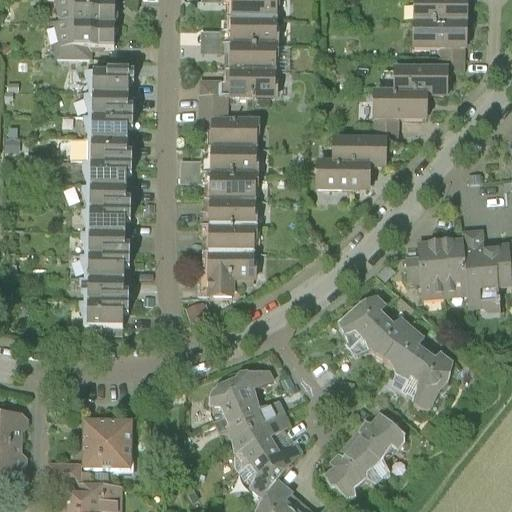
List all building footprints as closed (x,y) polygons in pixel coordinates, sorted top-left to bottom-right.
[(229,0),(229,22),(277,23),(277,0),(229,0)] [(465,27),(464,0),(412,0),(413,27),(465,27)] [(75,4),(74,28),(116,29),(117,4),(75,4)] [(229,22),(229,49),(277,49),(277,23),(229,22)] [(465,54),(465,27),(413,27),(413,54),(465,54)] [(74,28),(74,53),(116,53),(116,29),(74,28)] [(229,49),(228,76),(276,76),(277,49),(229,49)] [(446,96),(446,69),(393,69),(394,96),(424,96),(446,96)] [(87,76),(87,99),(129,100),(129,77),(87,76)] [(228,76),(228,102),(276,103),(276,76),(228,76)] [(425,122),(424,96),(394,96),(372,97),(372,123),(425,122)] [(87,99),(86,122),(128,123),(129,100),(87,99)] [(86,122),(86,145),(128,146),(128,123),(86,122)] [(208,123),(207,148),(258,150),(260,125),(208,123)] [(385,168),(385,141),(333,142),(333,169),(364,169),(385,168)] [(86,145),(85,168),(127,169),(128,146),(86,145)] [(207,148),(206,173),(257,175),(258,150),(207,148)] [(85,168),(85,191),(127,191),(127,169),(85,168)] [(364,195),(364,169),(333,169),(311,169),(312,195),(364,195)] [(206,173),(205,198),(256,200),(257,175),(206,173)] [(481,178),(467,178),(467,188),(482,187),(481,178)] [(85,191),(84,213),(126,214),(127,191),(85,191)] [(205,198),(204,223),(255,225),(256,200),(205,198)] [(84,213),(84,236),(126,237),(126,214),(84,213)] [(204,223),(203,248),(254,250),(255,225),(204,223)] [(462,235),(462,246),(467,299),(468,314),(483,313),(486,316),(499,315),(497,292),(511,291),(510,277),(508,252),(484,254),(482,236),(480,234),(462,235)] [(84,236),(83,259),(125,260),(126,237),(84,236)] [(462,246),(440,247),(444,295),(444,301),(467,299),(462,246)] [(422,303),(444,301),(444,295),(440,247),(417,249),(418,261),(420,285),(422,303)] [(203,248),(202,273),(253,275),(254,250),(203,248)] [(83,259),(83,282),(125,283),(125,260),(83,259)] [(418,261),(406,262),(408,286),(420,285),(418,261)] [(83,282),(82,305),(124,306),(125,283),(83,282)] [(395,377),(394,379),(391,390),(406,400),(407,397),(410,399),(410,400),(414,403),(414,404),(413,406),(413,408),(415,409),(416,409),(423,413),(424,414),(425,414),(427,414),(428,413),(429,412),(430,411),(443,384),(448,386),(452,369),(438,358),(433,364),(418,352),(423,343),(400,323),(392,330),(380,317),(385,311),(375,301),(359,308),(361,313),(342,325),(336,327),(338,331),(338,330),(342,338),(341,338),(342,341),(345,340),(346,343),(347,343),(348,346),(345,349),(354,360),(370,355),(373,357),(375,359),(378,361),(382,363),(388,366),(390,367),(392,368),(393,370),(394,372),(394,374),(395,377)] [(82,305),(82,328),(124,329),(124,306),(82,305)] [(214,426),(254,408),(248,397),(264,389),(272,385),(267,375),(258,376),(258,375),(240,378),(241,383),(218,392),(217,393),(215,393),(214,394),(213,396),(211,397),(211,399),(209,408),(209,409),(209,411),(211,411),(211,419),(214,426)] [(354,386),(340,384),(339,394),(353,396),(354,386)] [(254,408),(214,426),(218,436),(226,434),(230,440),(231,443),(231,445),(283,418),(277,406),(270,409),(269,409),(256,414),(254,408)] [(389,411),(381,420),(394,431),(402,422),(389,411)] [(283,418),(231,445),(233,459),(234,471),(237,477),(262,460),(262,459),(273,451),(269,443),(282,434),(289,429),(283,418)] [(365,425),(358,435),(361,440),(343,461),(338,458),(329,467),(333,472),(325,479),(324,478),(324,479),(323,480),(330,492),(334,492),(344,503),(345,505),(355,502),(353,494),(365,485),(375,489),(390,477),(382,463),(391,450),(397,455),(404,447),(404,441),(405,441),(407,439),(403,436),(401,437),(394,431),(381,420),(379,418),(378,419),(370,429),(365,425)] [(0,447),(19,448),(19,438),(25,433),(25,425),(20,420),(0,419),(0,447)] [(130,427),(84,426),(83,472),(129,474),(130,427)] [(427,427),(419,437),(428,445),(437,435),(427,427)] [(282,434),(269,443),(273,451),(278,459),(285,455),(286,456),(296,450),(282,434)] [(19,459),(19,448),(0,447),(0,475),(9,476),(18,476),(24,472),(24,464),(19,459)] [(262,460),(237,477),(244,486),(248,484),(251,489),(249,492),(249,493),(260,504),(277,485),(292,467),(292,466),(300,457),(296,450),(286,456),(285,455),(278,459),(273,451),(262,459),(262,460)] [(79,470),(49,469),(49,485),(79,486),(79,470)] [(9,476),(0,475),(0,487),(8,488),(9,476)] [(292,511),(286,506),(292,498),(277,485),(260,504),(261,505),(262,504),(265,507),(258,511),(292,511)] [(118,511),(119,489),(79,488),(78,500),(63,500),(62,511),(118,511)] [(308,511),(292,498),(286,506),(292,511),(308,511)]
